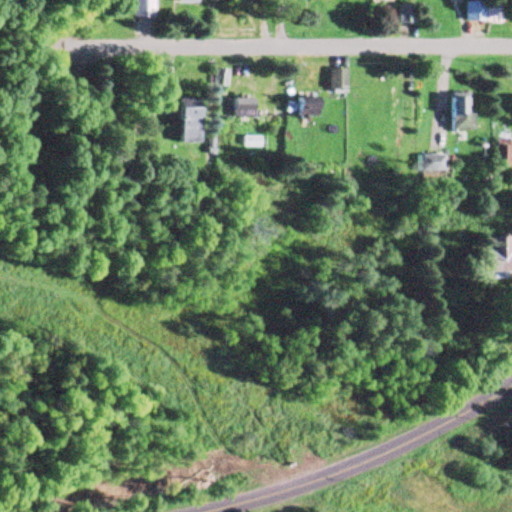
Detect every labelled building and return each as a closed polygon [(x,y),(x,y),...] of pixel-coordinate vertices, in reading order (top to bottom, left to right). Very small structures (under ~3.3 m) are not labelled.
[(149,0),(127,0),(128,17),(149,17),(149,0)] [(459,3),(459,22),(478,22),(478,3),(459,3)] [(342,71),(322,71),(322,93),(342,93),(342,71)] [(469,114),(465,114),(465,96),(444,96),(444,132),(469,132),(469,114)] [(225,119),(249,119),(249,99),(225,99),(225,119)] [(192,100),(170,100),(170,145),(192,145),(192,100)] [(288,118),(308,118),(308,100),(288,100),(288,118)] [(441,174),(441,157),(421,157),(421,174),(441,174)] [(473,274),(501,274),(502,239),(474,239),(473,274)]
